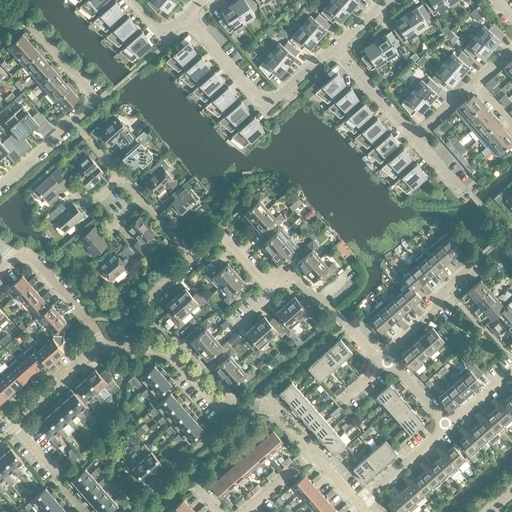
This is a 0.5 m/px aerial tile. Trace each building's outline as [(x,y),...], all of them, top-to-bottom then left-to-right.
[(86,0),(79,6),(92,16),(99,11),(100,12),(108,5),(106,4),(110,0),(86,0)] [(176,3),(173,0),(149,0),(147,2),(158,14),(163,8),(167,11),(169,10),(169,9),(176,3)] [(235,0),(232,3),(244,22),(255,15),(252,10),(257,7),(252,0),(238,0),(236,2),(235,0)] [(350,12),(335,0),(324,0),(322,2),(326,6),(321,12),(332,22),(336,17),(340,21),(342,19),(350,12)] [(335,0),(350,12),(353,9),(352,8),(358,0),(335,0)] [(449,4),(445,0),(427,0),(424,2),(433,15),(449,4)] [(445,0),(449,4),(452,9),(460,3),(458,0),(445,0)] [(120,19),(124,15),(116,1),(93,21),(105,31),(112,26),(113,27),(121,20),(120,19)] [(244,22),(232,3),(224,10),(222,11),(225,16),(218,20),(229,32),(235,28),(238,32),(247,26),(244,22)] [(409,10),(405,13),(418,32),(428,25),(425,20),(430,17),(422,4),(410,12),(409,10)] [(480,4),(472,11),(478,17),(485,10),(480,4)] [(418,32),(405,13),(398,20),(397,20),(396,21),(398,26),(394,29),(402,42),(418,32)] [(310,15),(302,25),(319,39),(322,37),(321,35),(330,25),(318,14),(314,19),(310,15)] [(129,16),(106,36),(119,46),(125,41),(126,42),(134,35),(133,34),(138,30),(129,16)] [(484,25),(475,35),(492,50),(495,47),(494,45),(504,35),(493,23),(488,29),(484,25)] [(319,39),(302,25),(290,39),(301,49),(305,45),(309,48),(311,46),(319,39)] [(142,31),(119,51),(132,61),(138,56),(140,57),(147,50),(146,49),(151,45),(142,31)] [(378,37),(374,40),(387,59),(397,52),(394,47),(399,44),(391,31),(379,39),(378,37)] [(7,47),(16,56),(31,43),(26,38),(28,36),(24,32),(7,47)] [(492,50),(475,35),(463,49),(475,59),(479,55),(483,58),(485,57),(484,56),(492,50)] [(387,59),(374,40),(366,47),(365,48),(367,53),(361,57),(371,69),(387,59)] [(192,59),(197,55),(189,41),(166,61),(178,71),(185,66),(186,67),(194,60),(192,59)] [(279,43),(271,52),(288,67),(291,64),(290,62),(299,52),(287,42),(283,46),(279,43)] [(16,56),(24,65),(41,50),(37,46),(35,48),(31,43),(16,56)] [(399,48),(404,57),(408,54),(403,46),(399,48)] [(271,52),(267,49),(260,57),(264,60),(259,66),(269,78),(274,72),(278,75),(280,74),(288,67),(271,52)] [(24,65),(32,74),(47,61),(42,56),(44,54),(41,50),(24,65)] [(453,53),(444,62),(461,77),(465,74),(463,72),(473,62),(461,52),(457,56),(453,53)] [(202,56),(179,76),(191,86),(198,81),(199,82),(207,75),(206,74),(210,70),(202,56)] [(32,74),(40,83),(56,68),(53,64),(51,66),(47,61),(32,74)] [(461,77),(444,62),(432,76),(444,86),(448,82),(452,85),(453,84),(461,77)] [(40,83),(48,92),(63,79),(58,74),(60,72),(56,68),(40,83)] [(215,71),(192,91),(205,101),(211,96),(212,97),(220,90),(219,89),(224,85),(215,71)] [(338,72),(315,93),(327,103),(334,97),(335,99),(343,92),(342,90),(346,86),(338,72)] [(492,78),(485,84),(490,89),(496,84),(492,78)] [(48,92),(55,101),(72,86),(69,82),(67,84),(63,79),(48,92)] [(422,80),(413,89),(430,104),(433,101),(432,100),(442,89),(430,79),(426,83),(422,80)] [(72,86),(55,101),(64,111),(79,98),(74,92),(76,90),(72,86)] [(228,86),(205,106),(218,116),(224,111),(226,112),(233,105),(232,104),(237,100),(228,86)] [(351,87),(328,108),(341,118),(347,112),(348,114),(356,107),(355,105),(359,101),(351,87)] [(430,104),(413,89),(401,103),(412,115),(417,109),(421,113),(422,111),(430,104)] [(499,99),(502,103),(508,97),(505,94),(499,99)] [(459,107),(468,118),(484,104),(477,95),(468,103),(466,101),(459,107)] [(508,97),(502,103),(505,107),(511,101),(508,97)] [(241,101),(218,121),(231,131),(238,126),(239,127),(247,120),(245,119),(250,115),(241,101)] [(364,102),(341,123),(354,133),(360,127),(362,129),(369,122),(368,120),(373,116),(364,102)] [(468,118),(475,126),(490,113),(487,110),(488,108),(484,104),(468,118)] [(22,105),(13,113),(30,132),(36,127),(44,136),(53,127),(38,110),(32,116),(22,105)] [(14,132),(8,137),(23,154),(32,146),(24,137),(30,132),(13,113),(4,121),(14,132)] [(475,126),(483,135),(499,121),(495,116),(493,117),(490,113),(475,126)] [(258,134),(263,130),(255,116),(232,136),(244,146),(251,141),(252,142),(260,135),(258,134)] [(125,144),(133,137),(128,130),(117,117),(100,132),(111,145),(119,138),(125,144)] [(377,117),(354,138),(367,148),(373,142),(375,144),(382,137),(381,135),(386,131),(377,117)] [(483,135),(490,143),(505,131),(502,127),(503,126),(499,121),(483,135)] [(439,125),(433,130),(439,137),(443,133),(442,132),(444,130),(439,125)] [(153,158),(153,156),(152,154),(149,151),(148,149),(147,149),(143,145),(152,137),(145,129),(123,149),(127,154),(122,158),(128,164),(130,166),(131,167),(132,167),(134,166),(138,162),(142,167),(148,162),(151,160),(153,158)] [(490,143),(486,146),(490,151),(494,155),(496,155),(498,155),(500,155),(501,154),(503,153),(504,152),(507,150),(506,148),(511,142),(511,138),(505,131),(490,143)] [(391,132),(367,153),(380,163),(387,157),(388,159),(396,152),(394,150),(399,146),(391,132)] [(0,140),(0,158),(6,153),(14,162),(23,154),(8,137),(2,142),(0,140)] [(445,143),(450,149),(453,145),(449,140),(445,143)] [(453,145),(450,149),(454,154),(458,151),(453,145)] [(404,147),(381,168),(393,178),(400,172),(401,174),(409,167),(408,165),(412,161),(404,147)] [(98,176),(103,171),(88,154),(77,163),(82,168),(81,169),(81,175),(81,176),(79,178),(88,188),(100,178),(98,176)] [(460,161),(465,167),(469,163),(464,157),(460,161)] [(168,190),(176,183),(172,179),(173,179),(165,170),(170,166),(163,158),(151,169),(155,174),(144,183),(155,195),(165,186),(168,190)] [(417,162),(394,183),(407,193),(413,187),(414,189),(422,182),(421,180),(425,176),(417,162)] [(469,163),(465,167),(471,173),(475,169),(469,163)] [(64,178),(68,174),(61,166),(33,191),(42,202),(50,194),(54,199),(62,192),(60,189),(67,182),(64,178)] [(193,210),(200,204),(188,190),(190,187),(186,182),(172,194),(173,195),(175,193),(178,197),(169,205),(170,205),(173,203),(181,213),(190,206),(193,210)] [(244,213),(252,222),(267,209),(260,200),(264,196),(260,191),(245,204),(249,208),(244,213)] [(55,220),(65,231),(83,216),(73,204),(60,214),(55,209),(45,218),(50,224),(55,220)] [(265,227),(269,231),(278,223),(278,224),(284,219),(279,214),(275,218),(267,209),(252,222),(260,231),(265,227)] [(127,227),(143,245),(155,234),(140,217),(127,227)] [(262,245),(270,254),(285,241),(285,240),(278,232),(282,228),(278,224),(278,223),(269,231),(266,233),(270,238),(262,245)] [(80,239),(95,255),(107,244),(93,227),(80,239)] [(446,233),(438,240),(452,257),(460,250),(449,237),(446,233)] [(288,263),(299,253),(302,250),(298,246),(290,236),(285,240),(285,241),(270,254),(278,263),(284,258),(288,263)] [(297,262),(305,271),(320,258),(313,249),(317,245),(313,240),(302,250),(299,253),(302,257),(297,262)] [(438,240),(430,247),(445,263),(452,257),(438,240)] [(131,246),(139,255),(145,251),(137,242),(131,246)] [(129,258),(133,262),(138,257),(128,245),(117,255),(116,253),(99,267),(111,280),(127,266),(124,263),(128,260),(128,259),(129,258)] [(430,247),(422,254),(437,270),(445,263),(430,247)] [(422,254),(415,260),(429,277),(437,270),(422,254)] [(320,258),(305,271),(313,280),(319,276),(323,280),(337,268),(333,263),(328,267),(320,258)] [(407,267),(410,271),(422,284),(429,277),(415,260),(407,267)] [(213,277),(221,286),(236,273),(228,263),(222,269),(218,264),(204,276),(209,281),(213,277)] [(402,278),(409,285),(414,290),(422,284),(410,271),(402,278)] [(243,291),(239,286),(244,282),(236,273),(221,286),(229,295),(224,299),(228,303),(243,291)] [(13,298),(16,295),(29,283),(22,275),(5,290),(13,298)] [(472,296),(476,301),(489,289),(481,280),(461,297),(465,301),(472,296)] [(16,295),(23,303),(36,291),(29,283),(16,295)] [(409,285),(401,292),(413,305),(421,297),(414,290),(409,285)] [(185,288),(176,296),(189,311),(198,303),(202,308),(207,303),(197,292),(192,296),(185,288)] [(474,311),(477,315),(497,298),(489,289),(476,301),(480,306),(474,311)] [(27,310),(28,312),(43,299),(36,291),(23,303),(28,309),(27,310)] [(392,293),(391,295),(405,311),(413,305),(401,292),(396,297),(392,293)] [(391,295),(383,301),(398,318),(405,311),(391,295)] [(189,311),(176,296),(167,304),(172,310),(167,314),(179,327),(184,323),(180,319),(189,311)] [(295,296),(285,304),(299,319),(307,311),(311,316),(316,312),(304,297),(299,301),(295,296)] [(487,314),(492,319),(508,304),(504,307),(497,298),(477,315),(481,319),(487,314)] [(31,312),(37,318),(52,304),(49,306),(43,299),(28,312),(30,314),(31,312)] [(383,301),(375,308),(390,325),(398,318),(383,301)] [(36,319),(42,327),(59,312),(57,310),(52,304),(37,318),(36,319)] [(273,317),(273,318),(289,336),(294,331),(290,327),(299,319),(285,304),(276,312),(281,318),(277,321),(273,317)] [(494,326),(497,330),(511,316),(511,308),(508,304),(492,319),(496,316),(500,320),(494,326)] [(0,308),(0,325),(6,320),(8,321),(9,320),(0,308)] [(53,332),(53,335),(64,335),(64,329),(61,325),(66,320),(61,314),(63,312),(60,308),(57,310),(59,312),(42,327),(44,328),(47,325),(53,332)] [(390,325),(375,308),(365,317),(373,326),(375,324),(382,332),(390,325)] [(264,316),(255,324),(268,339),(277,331),(281,336),(285,332),(289,336),(273,318),(269,321),(264,316)] [(507,328),(511,333),(511,332),(511,316),(497,330),(501,334),(507,328)] [(191,341),(199,350),(214,337),(206,328),(211,324),(207,319),(192,332),(196,336),(191,341)] [(268,339),(255,324),(246,332),(250,338),(246,341),(258,356),(263,351),(259,347),(268,339)] [(432,327),(424,334),(438,350),(439,351),(447,344),(449,347),(455,342),(442,327),(436,332),(432,327)] [(424,334),(417,341),(428,354),(430,356),(438,350),(424,334)] [(53,338),(45,345),(56,358),(54,360),(56,362),(60,359),(58,356),(64,351),(60,346),(64,342),(64,335),(53,335),(53,338)] [(212,355),(216,359),(230,347),(226,342),(222,346),(214,337),(199,350),(207,359),(212,355)] [(340,339),(334,345),(345,358),(352,352),(340,339)] [(417,341),(409,348),(420,361),(428,354),(417,341)] [(24,352),(25,354),(38,369),(40,367),(41,369),(43,369),(46,367),(44,364),(46,363),(48,365),(37,352),(37,351),(35,349),(32,345),(31,345),(32,346),(24,352)] [(45,345),(37,351),(37,352),(48,365),(54,360),(56,358),(45,345)] [(334,345),(327,350),(339,364),(345,358),(334,345)] [(215,368),(223,377),(238,364),(230,355),(235,351),(230,347),(216,359),(220,363),(215,368)] [(420,361),(409,348),(401,355),(412,368),(420,361)] [(327,350),(321,356),(333,369),(339,364),(327,350)] [(25,357),(19,362),(31,376),(33,373),(35,376),(38,374),(38,372),(37,370),(38,369),(25,354),(24,356),(25,357)] [(321,356),(315,361),(326,375),(333,369),(321,356)] [(458,373),(461,377),(473,390),(481,383),(477,378),(483,373),(470,358),(463,363),(466,366),(458,373)] [(9,365),(8,366),(23,382),(25,381),(26,382),(28,382),(30,380),(28,378),(31,376),(19,362),(17,359),(9,366),(9,365)] [(326,375),(315,361),(308,367),(320,381),(326,375)] [(238,364),(223,377),(231,386),(236,382),(240,386),(254,374),(250,369),(246,373),(238,364)] [(145,381),(149,386),(163,375),(166,372),(164,370),(163,371),(162,369),(159,371),(155,365),(142,377),(138,372),(128,381),(132,386),(134,384),(137,388),(145,381)] [(1,372),(4,376),(16,389),(18,387),(20,389),(23,387),(23,385),(21,384),(23,382),(8,366),(1,372)] [(445,373),(441,368),(437,372),(441,376),(443,374),(448,381),(450,379),(445,373)] [(83,375),(86,377),(98,391),(104,398),(113,391),(114,392),(120,388),(111,378),(107,382),(95,369),(90,374),(88,372),(86,374),(85,373),(83,375)] [(153,390),(157,395),(159,394),(171,384),(174,381),(172,379),(171,380),(169,378),(167,380),(163,375),(149,386),(142,393),(145,397),(153,390)] [(0,386),(8,396),(10,394),(11,396),(13,396),(15,394),(13,391),(16,389),(4,376),(0,379),(0,386)] [(80,390),(75,394),(84,403),(94,394),(101,402),(104,398),(98,391),(86,377),(81,382),(79,380),(77,382),(76,381),(74,383),(77,385),(76,386),(80,390)] [(461,377),(454,384),(465,396),(473,390),(461,377)] [(280,392),(287,400),(299,390),(292,381),(280,392)] [(377,396),(382,402),(396,390),(390,384),(377,396)] [(454,384),(446,390),(458,403),(465,396),(454,384)] [(69,396),(64,400),(76,414),(83,421),(87,418),(80,410),(86,405),(84,403),(75,394),(74,392),(73,392),(71,389),(69,391),(70,392),(68,394),(69,396)] [(287,400),(294,408),(306,397),(299,390),(287,400)] [(382,402),(388,409),(402,397),(396,390),(382,402)] [(458,403),(446,390),(438,397),(449,410),(458,403)] [(161,409),(165,414),(179,402),(182,399),(180,397),(179,398),(178,396),(176,398),(171,392),(163,399),(159,394),(157,395),(150,402),(154,407),(150,411),(153,415),(161,409)] [(498,395),(495,398),(511,417),(511,400),(508,397),(504,401),(498,395)] [(60,404),(55,408),(67,422),(74,429),(78,426),(71,418),(76,414),(64,400),(62,397),(60,399),(61,400),(59,402),(60,404)] [(294,408),(300,415),(312,405),(306,397),(294,408)] [(388,409),(394,415),(407,403),(402,397),(388,409)] [(497,407),(492,411),(505,426),(511,419),(511,417),(495,398),(491,401),(497,407)] [(169,418),(173,423),(187,411),(190,408),(188,406),(187,407),(186,405),(184,407),(179,402),(165,414),(158,420),(161,424),(169,418)] [(394,415),(399,421),(413,409),(407,403),(394,415)] [(51,412),(46,416),(58,430),(65,437),(69,434),(62,426),(67,422),(55,408),(53,405),(51,407),(52,408),(50,409),(51,412)] [(300,415),(307,423),(319,413),(312,405),(300,415)] [(399,421),(405,428),(418,416),(413,409),(399,421)] [(482,409),(479,412),(497,433),(505,426),(492,411),(488,415),(482,409)] [(177,427),(181,432),(195,420),(198,417),(196,415),(195,416),(194,414),(191,416),(187,411),(173,423),(166,429),(169,433),(177,427)] [(481,421),(476,425),(489,440),(497,433),(479,412),(475,415),(481,421)] [(58,430),(46,416),(44,413),(42,415),(43,416),(41,417),(42,419),(37,424),(49,438),(56,445),(60,442),(53,434),(58,430)] [(307,423),(314,431),(326,420),(319,413),(307,423)] [(418,416),(405,428),(411,434),(424,422),(418,416)] [(195,420),(181,432),(174,438),(177,442),(185,436),(190,441),(203,429),(206,426),(204,424),(203,425),(201,423),(199,425),(195,420)] [(314,431),(321,438),(333,428),(326,420),(314,431)] [(466,423),(462,426),(481,447),(489,440),(476,425),(471,430),(466,423)] [(481,447),(462,426),(459,429),(464,436),(459,440),(465,447),(463,449),(462,449),(474,462),(474,461),(476,459),(477,458),(478,457),(478,455),(478,454),(478,452),(478,451),(477,450),(481,447)] [(321,438),(327,446),(339,436),(333,428),(321,438)] [(273,430),(265,437),(277,450),(284,443),(273,430)] [(339,436),(327,446),(334,454),(346,444),(339,436)] [(265,437),(257,444),(269,457),(277,450),(265,437)] [(386,440),(379,446),(391,459),(397,453),(386,440)] [(147,455),(142,459),(154,473),(156,476),(158,474),(157,473),(159,472),(158,469),(163,465),(151,451),(144,444),(142,441),(139,444),(141,446),(140,447),(147,455)] [(257,444),(250,450),(261,463),(269,457),(257,444)] [(443,444),(439,447),(458,467),(466,460),(453,445),(448,450),(443,444)] [(6,451),(1,456),(13,469),(20,477),(23,474),(17,466),(22,461),(10,447),(10,448),(8,445),(6,447),(4,449),(6,451)] [(379,446),(372,451),(384,465),(391,459),(379,446)] [(437,460),(449,474),(453,479),(461,471),(458,467),(439,447),(436,450),(441,456),(437,460)] [(250,450),(242,457),(253,470),(261,463),(250,450)] [(372,451),(366,457),(378,470),(384,465),(372,451)] [(154,473),(142,459),(135,452),(131,455),(138,463),(132,468),(144,481),(145,481),(147,484),(149,482),(148,481),(150,479),(149,477),(154,473)] [(0,472),(4,477),(11,485),(14,481),(8,474),(13,469),(1,456),(0,454),(0,472)] [(242,457),(234,464),(246,477),(253,470),(242,457)] [(366,457),(360,462),(372,476),(378,470),(366,457)] [(427,458),(423,461),(441,482),(449,474),(437,460),(432,464),(427,458)] [(425,470),(421,474),(433,489),(441,482),(423,461),(420,464),(425,470)] [(372,476),(360,462),(353,468),(365,482),(372,476)] [(234,464),(226,471),(238,484),(246,477),(234,464)] [(75,484),(80,489),(94,477),(101,471),(98,467),(90,474),(85,468),(72,480),(69,483),(71,485),(72,484),(73,486),(75,484)] [(226,471),(218,478),(230,491),(238,484),(226,471)] [(410,472),(407,475),(425,496),(433,489),(421,474),(416,478),(410,472)] [(291,486),(298,494),(311,482),(305,474),(291,486)] [(409,484),(404,489),(417,503),(425,496),(407,475),(403,478),(409,484)] [(83,493),(88,498),(102,487),(109,480),(106,476),(98,483),(94,477),(80,489),(77,492),(79,494),(80,493),(81,495),(83,493)] [(230,491),(218,478),(211,485),(222,498),(230,491)] [(298,494),(305,501),(318,490),(311,482),(298,494)] [(91,502),(96,507),(109,495),(117,489),(114,485),(106,492),(102,487),(88,498),(85,501),(87,503),(88,502),(89,504),(91,502)] [(391,489),(409,510),(410,511),(415,511),(421,507),(417,503),(404,489),(400,493),(394,486),(391,489)] [(36,503),(40,509),(54,497),(57,494),(55,492),(54,493),(52,491),(50,493),(45,487),(32,499),(32,500),(24,506),(28,510),(36,503)] [(406,511),(409,510),(391,489),(387,492),(393,499),(388,503),(395,511),(406,511)] [(305,501),(312,509),(325,498),(318,490),(305,501)] [(109,495),(96,507),(93,510),(95,511),(96,511),(98,511),(99,511),(109,511),(118,505),(117,504),(125,498),(122,494),(114,501),(109,495)] [(72,511),(71,510),(70,511),(68,509),(66,511),(62,506),(65,503),(63,501),(62,502),(60,500),(58,502),(54,497),(40,509),(36,511),(72,511)] [(312,509),(314,511),(324,511),(332,505),(325,498),(312,509)] [(170,510),(171,511),(183,511),(190,507),(183,499),(170,510)]
